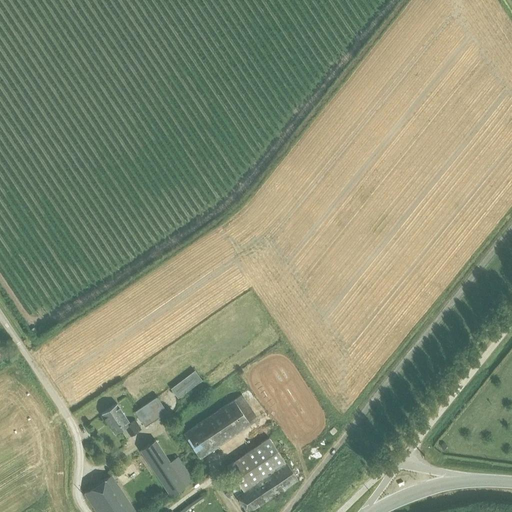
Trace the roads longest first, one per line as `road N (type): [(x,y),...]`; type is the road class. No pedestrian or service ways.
road 1 (unclassified): [(88,511),(79,498),(79,439),(0,314)]
road 2 (unclassified): [(511,322),(398,463)]
